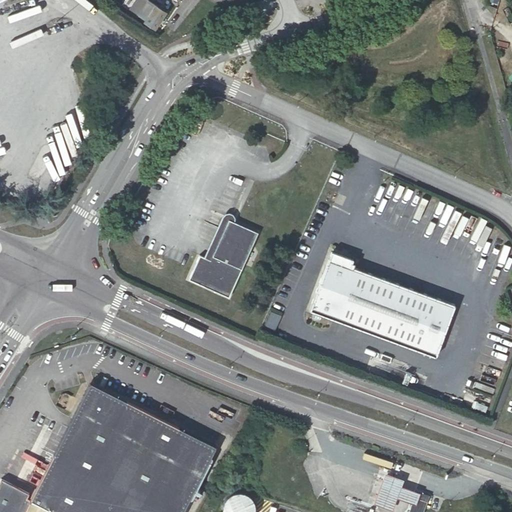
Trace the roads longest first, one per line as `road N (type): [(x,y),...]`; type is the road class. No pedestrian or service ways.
road 1 (secondary): [(39,269),(100,317),(193,359),(511,474)]
road 2 (secondary): [(511,452),(250,361),(39,269)]
road 3 (unclassified): [(196,65),(511,217)]
road 4 (tertiary): [(39,269),(100,223),(173,91)]
road 5 (tertiary): [(173,91),(137,122),(39,269)]
road 6 (unclassified): [(467,0),(511,169)]
